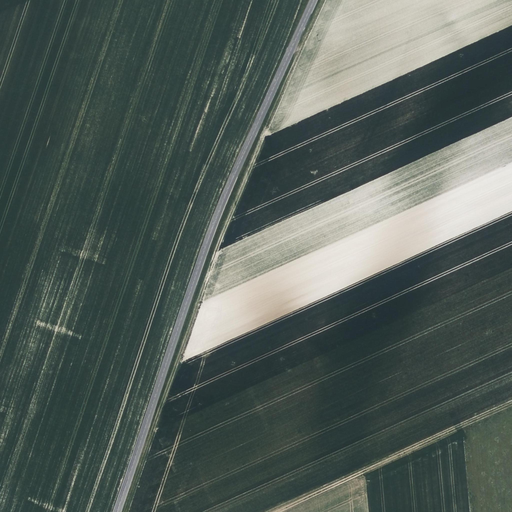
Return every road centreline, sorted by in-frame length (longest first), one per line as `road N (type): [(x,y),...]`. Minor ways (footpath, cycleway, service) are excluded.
road 1 (tertiary): [(117,511),(216,225),(312,0)]
road 2 (track): [(511,404),(271,511)]
